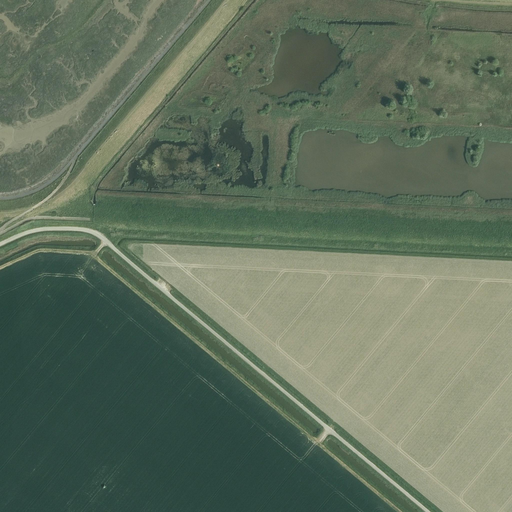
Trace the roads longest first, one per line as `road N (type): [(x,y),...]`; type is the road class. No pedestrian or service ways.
road 1 (unclassified): [(0,244),(34,230),(95,233),(427,511)]
road 2 (track): [(0,234),(61,203),(101,170),(247,0)]
